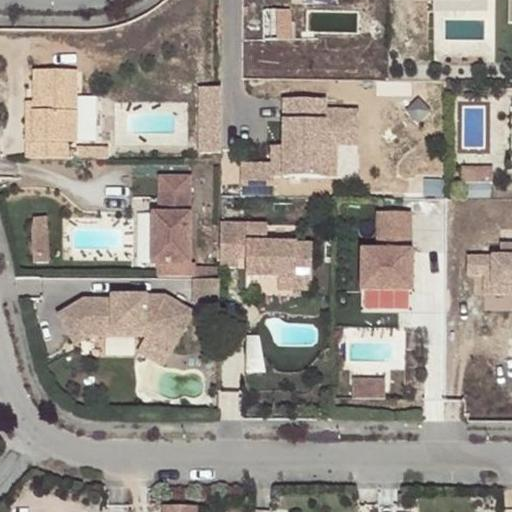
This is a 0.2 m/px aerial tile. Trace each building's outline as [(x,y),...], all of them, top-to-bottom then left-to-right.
[(31,150),(72,150),(72,134),(81,134),(81,63),(38,63),(38,94),(38,134),(31,134),(31,150)] [(201,151),(226,152),(226,87),(201,87),(201,151)] [(318,113),(328,113),(328,101),(328,91),(288,91),(288,113),(318,113)] [(318,113),(288,113),(288,151),(287,156),(287,168),(329,168),(329,134),(329,128),(337,128),(347,128),(346,101),(328,101),(328,113),(318,113)] [(361,101),(346,101),(347,128),(337,128),(329,128),(329,134),(329,168),(347,168),(347,134),(361,134),(361,101)] [(82,140),(82,150),(112,150),(112,140),(82,140)] [(288,151),(277,151),(277,159),(277,169),(287,168),(287,156),(288,151)] [(277,159),(244,158),(243,188),(277,187),(277,169),(277,159)] [(196,173),(164,172),(164,195),(179,195),(179,210),(163,210),(157,210),(156,260),(195,261),(196,173)] [(179,195),(164,195),(163,210),(179,210),(179,195)] [(402,240),(399,201),(367,202),(368,241),(353,241),(354,281),(404,280),(403,240),(402,240)] [(39,216),(36,232),(52,231),(51,215),(39,216)] [(271,220),(225,219),(225,263),(243,263),(243,254),(243,239),(251,239),(251,254),(251,272),(283,273),(301,273),(301,264),(316,264),(317,239),(271,238),(271,220)] [(458,242),(459,260),(476,259),(484,259),(484,269),(506,269),(511,268),(511,228),(491,229),(491,241),(458,242)] [(38,261),(54,261),(52,231),(36,232),(38,261)] [(251,239),(243,239),(243,254),(251,254),(251,239)] [(484,259),(476,259),(476,279),(506,279),(506,269),(484,269),(484,259)] [(301,273),(283,273),(283,285),(316,285),(316,273),(301,273)] [(225,276),(199,276),(199,301),(225,301),(225,276)] [(97,336),(152,336),(177,348),(200,310),(171,293),(130,294),(130,301),(117,301),(117,297),(89,297),(62,319),(81,344),(97,336)] [(177,348),(152,336),(143,349),(169,364),(177,348)] [(356,378),(356,397),(387,398),(388,378),(356,378)]
